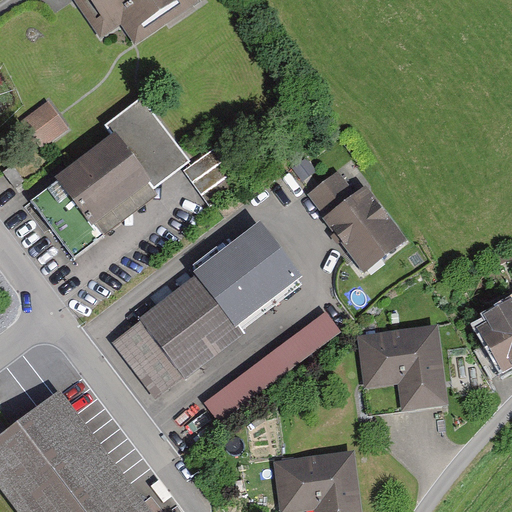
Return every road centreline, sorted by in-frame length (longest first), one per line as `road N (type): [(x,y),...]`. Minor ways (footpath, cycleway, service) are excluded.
road 1 (unclassified): [(53,316),(197,511)]
road 2 (residential): [(426,511),(511,409)]
